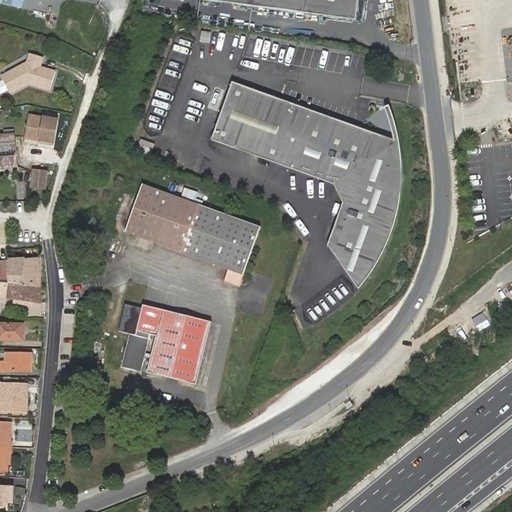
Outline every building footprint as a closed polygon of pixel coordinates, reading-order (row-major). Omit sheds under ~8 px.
[(26,0),(5,0),(4,4),(24,10),(26,0)] [(215,0),(357,18),(359,0),(215,0)] [(376,40),(374,47),(387,51),(389,44),(376,40)] [(58,91),(65,73),(51,67),(54,58),(42,53),(38,62),(12,72),(16,82),(19,90),(37,82),(58,91)] [(16,82),(12,72),(1,77),(5,87),(16,82)] [(234,83),(213,141),(336,185),(345,205),(333,248),(366,290),(381,267),(388,255),(392,244),(396,231),(399,219),(401,207),(403,195),(403,182),(403,169),(402,156),(399,143),(234,83)] [(55,119),(33,114),(28,136),(43,140),(57,143),(62,121),(55,119)] [(0,166),(6,166),(19,165),(16,134),(16,128),(0,128),(0,166)] [(55,149),(57,143),(43,140),(42,146),(55,149)] [(47,171),(33,170),(32,186),(46,186),(47,171)] [(261,225),(144,177),(125,224),(226,265),(221,277),(237,283),(261,225)] [(43,257),(9,258),(0,258),(0,279),(42,281),(43,257)] [(42,281),(0,279),(0,294),(42,301),(42,281)] [(121,332),(132,303),(122,301),(115,330),(121,332)] [(140,304),(132,303),(121,332),(127,333),(118,368),(139,373),(149,332),(154,334),(145,371),(193,384),(209,319),(140,302),(140,304)] [(25,325),(0,323),(0,337),(0,339),(24,340),(25,325)] [(27,363),(31,363),(31,354),(6,354),(6,362),(0,361),(0,369),(27,371),(27,363)] [(22,403),(27,403),(27,385),(1,385),(0,410),(21,411),(22,403)] [(0,430),(10,431),(10,423),(0,422),(0,430)] [(0,446),(10,447),(10,431),(0,430),(0,446)] [(10,447),(0,446),(0,470),(6,471),(6,465),(9,465),(10,447)] [(8,498),(14,497),(15,487),(0,486),(0,506),(8,507),(8,504),(8,498)]
